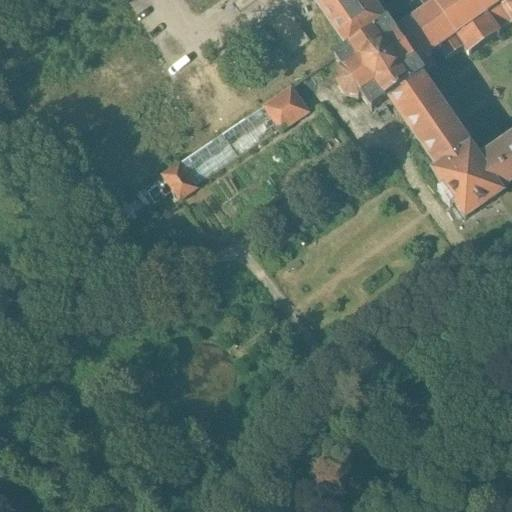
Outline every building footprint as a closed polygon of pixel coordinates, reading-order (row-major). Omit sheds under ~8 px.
[(511,0),(314,0),(350,52),(336,61),(344,74),(342,76),(339,89),(347,101),(361,104),(364,102),(373,115),(391,102),(439,172),(434,175),(466,222),(504,197),(502,193),(511,186),(511,0)] [(270,24),(292,56),(310,43),(288,11),(270,24)] [(242,44),(250,56),(262,47),(256,39),(250,38),(242,44)] [(263,109),(281,135),(309,115),(292,89),(263,109)] [(179,205),(198,191),(180,165),(110,214),(120,229),(172,194),(179,205)]
